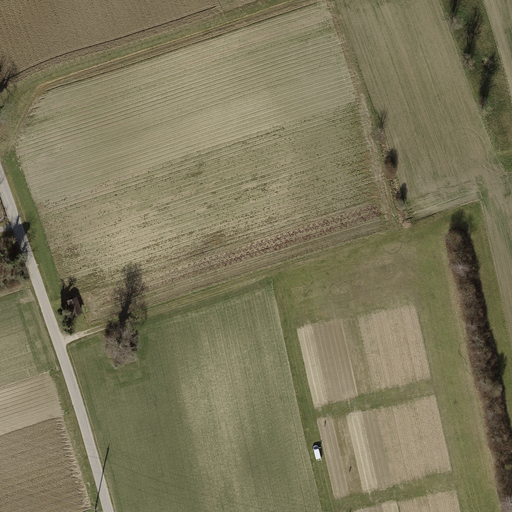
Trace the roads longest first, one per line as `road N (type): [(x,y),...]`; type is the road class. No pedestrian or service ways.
road 1 (unclassified): [(109,511),(0,172)]
road 2 (track): [(362,244),(58,341)]
